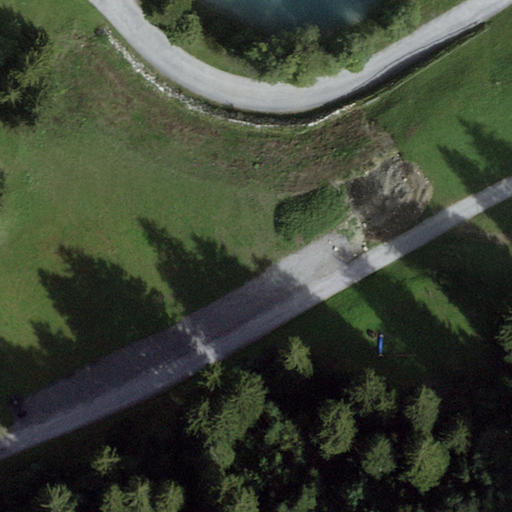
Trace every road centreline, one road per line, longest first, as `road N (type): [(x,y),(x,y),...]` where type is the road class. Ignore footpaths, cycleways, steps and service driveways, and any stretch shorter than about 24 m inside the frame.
road 1 (track): [(0,452),(170,378),(511,187)]
road 2 (track): [(113,0),(175,64),(204,82),(265,97),(360,79),(494,0)]
